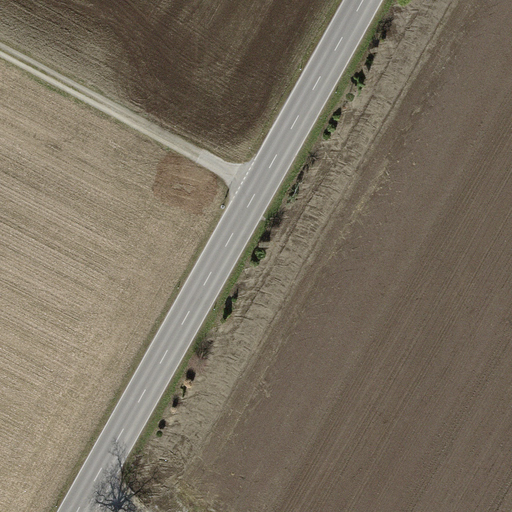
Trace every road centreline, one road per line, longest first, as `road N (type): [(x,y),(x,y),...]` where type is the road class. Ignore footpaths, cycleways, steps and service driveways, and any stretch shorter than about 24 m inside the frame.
road 1 (primary): [(79,511),(365,0)]
road 2 (track): [(0,49),(262,187)]
